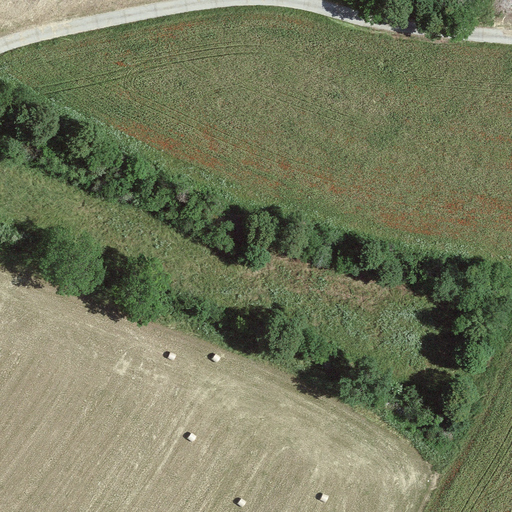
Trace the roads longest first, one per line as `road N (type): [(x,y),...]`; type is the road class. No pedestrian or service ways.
road 1 (unclassified): [(0,46),(226,0)]
road 2 (unclassified): [(286,0),(511,38)]
